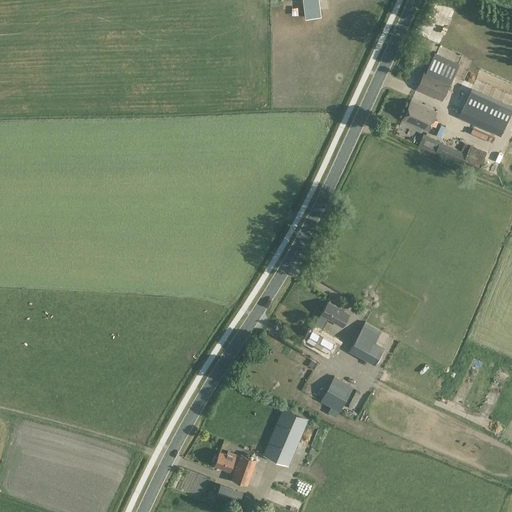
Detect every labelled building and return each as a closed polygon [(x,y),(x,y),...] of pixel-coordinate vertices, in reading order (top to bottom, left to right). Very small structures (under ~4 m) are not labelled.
[(303,0),(306,19),(321,17),(319,0),(303,0)] [(424,70),(416,88),(441,100),(450,81),(426,71),(424,70)] [(511,106),(471,88),(462,109),(480,118),(477,124),(500,134),(511,107),(511,106)] [(410,100),(402,119),(427,131),(431,124),(434,125),(437,120),(433,119),(436,112),(410,100)] [(439,142),(435,151),(467,166),(475,148),(470,146),(467,153),(461,151),(460,150),(440,141),(439,142)] [(328,302),(316,323),(323,328),(329,318),(342,326),(349,314),(328,302)] [(273,319),(276,312),(266,308),(264,316),(273,319)] [(300,316),(302,323),(313,320),(311,313),(300,316)] [(365,322),(350,349),(374,363),(382,348),(373,343),(380,331),(365,322)] [(323,328),(316,323),(306,340),(327,352),(333,341),(320,333),(323,328)] [(310,359),(297,354),(293,364),(311,372),(317,359),(311,356),(310,359)] [(334,376),(321,400),(338,410),(352,386),(334,376)] [(283,408),(263,454),(288,465),(309,418),(283,408)] [(214,457),(211,463),(214,464),(214,465),(224,468),(224,467),(230,470),(233,463),(236,464),(239,455),(228,451),(227,453),(223,452),(224,451),(219,450),(216,458),(214,457)] [(239,455),(236,464),(231,478),(249,484),(257,459),(240,453),(239,455)] [(191,461),(189,467),(209,473),(211,468),(191,461)] [(194,471),(188,488),(201,493),(207,476),(194,471)] [(217,479),(211,488),(234,504),(240,495),(217,479)] [(249,511),(255,502),(245,495),(239,505),(249,511)] [(259,508),(260,511),(272,511),(269,503),(259,508)]
